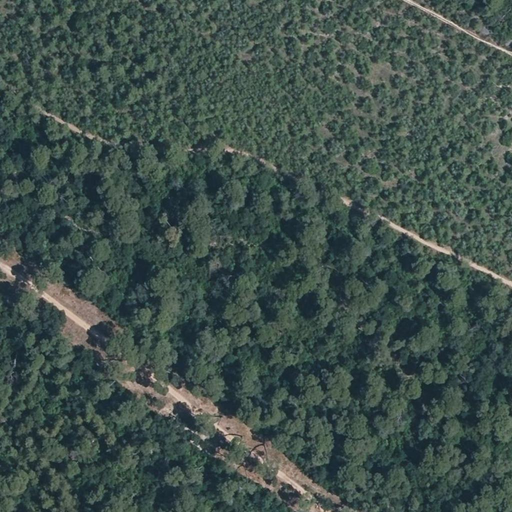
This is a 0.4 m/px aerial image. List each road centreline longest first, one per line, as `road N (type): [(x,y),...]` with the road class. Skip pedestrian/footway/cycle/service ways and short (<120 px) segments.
road 1 (track): [(0,83),(60,126),(100,142),(242,155),(511,281)]
road 2 (track): [(322,511),(173,390),(0,267)]
